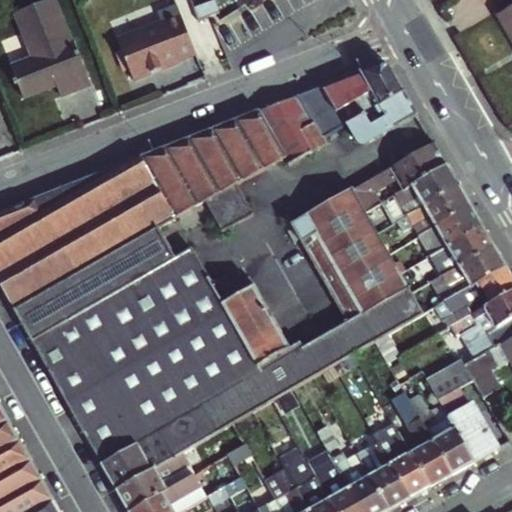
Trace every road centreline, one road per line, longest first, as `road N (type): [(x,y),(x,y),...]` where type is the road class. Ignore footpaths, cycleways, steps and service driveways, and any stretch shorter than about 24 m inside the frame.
road 1 (residential): [(0,187),(406,27)]
road 2 (residential): [(0,346),(94,511)]
road 3 (secondary): [(406,27),(489,171)]
